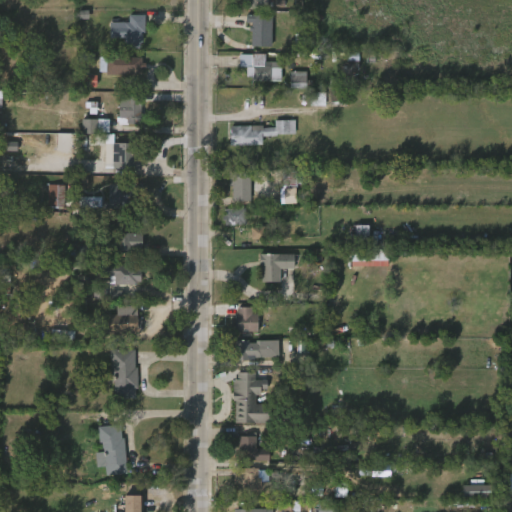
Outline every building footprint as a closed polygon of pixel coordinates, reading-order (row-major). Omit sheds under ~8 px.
[(268,0),(268,7),(260,7),(260,9),(248,9),(248,2),(245,1),(245,0),(268,0)] [(273,15),(272,46),(252,46),(252,31),(250,31),(250,26),(252,26),(253,22),(247,22),(247,14),(273,15)] [(143,15),(155,16),(155,24),(143,24),(143,33),(141,33),(141,43),(139,43),(139,49),(123,49),(123,37),(108,37),(108,27),(111,27),(111,23),(127,22),(127,15),(143,15)] [(42,52),(41,71),(39,71),(39,73),(27,73),(27,71),(24,71),(25,51),(42,52)] [(263,54),(263,67),(270,67),(270,62),(280,62),(280,82),(250,81),(250,77),(245,77),(245,67),(238,67),(238,54),(263,54)] [(130,55),(130,57),(141,58),(141,63),(144,63),(144,69),(140,69),(140,75),(105,75),(105,55),(130,55)] [(306,89),(306,72),(290,71),(289,89),(306,89)] [(84,81),(84,87),(96,87),(96,76),(81,76),(81,81),(84,81)] [(331,103),(345,103),(345,89),(331,89),(331,103)] [(325,93),(311,93),(310,105),(324,106),(325,93)] [(137,104),(137,108),(140,108),(139,125),(126,125),(126,118),(117,118),(117,104),(137,104)] [(107,120),(107,132),(95,132),(95,135),(80,134),(80,130),(78,130),(78,126),(80,126),(80,120),(107,120)] [(288,121),(288,135),(261,136),(261,145),(228,145),(229,126),(260,125),(260,128),(274,128),(274,121),(288,121)] [(136,142),(136,153),(141,153),(141,168),(124,170),(124,168),(113,168),(113,142),(136,142)] [(282,186),(301,186),(301,170),(292,169),(292,172),(283,172),(282,186)] [(251,171),(251,201),(233,201),(233,187),(230,187),(230,172),(251,171)] [(63,185),(62,215),(46,215),(48,185),(63,185)] [(131,185),(131,190),(139,190),(139,204),(132,204),(132,208),(110,209),(109,186),(131,185)] [(283,204),(296,204),(295,188),(283,189),(283,204)] [(101,197),(79,198),(79,208),(101,208),(101,197)] [(245,209),(245,226),(224,226),(224,221),(222,221),(221,216),(223,216),(223,209),(245,209)] [(127,221),(127,232),(140,232),(140,249),(125,249),(125,251),(111,251),(112,242),(106,242),(106,232),(116,232),(116,221),(127,221)] [(369,226),(355,225),(354,235),(350,235),(350,245),(368,245),(369,226)] [(251,240),(264,239),(264,227),(250,228),(251,240)] [(350,250),(350,267),(388,266),(387,250),(350,250)] [(292,254),(292,269),(279,269),(279,281),(260,281),(259,255),(292,254)] [(136,264),(136,267),(139,267),(139,281),(135,281),(135,284),(113,284),(113,275),(109,275),(109,264),(136,264)] [(0,272),(0,282),(0,293),(9,294),(10,272),(0,272)] [(93,299),(106,300),(106,286),(93,285),(93,299)] [(124,300),(124,291),(112,291),(112,300),(124,300)] [(137,305),(139,327),(142,327),(142,333),(105,335),(104,315),(116,314),(116,307),(137,305)] [(251,306),(251,313),(257,313),(257,330),(234,330),(234,313),(236,313),(237,306),(251,306)] [(51,342),(69,341),(69,331),(51,332),(51,342)] [(263,341),(263,357),(248,357),(248,360),(234,360),(234,339),(248,339),(248,342),(255,342),(255,339),(263,339),(263,341)] [(135,365),(135,367),(138,367),(138,389),(136,389),(136,397),(115,398),(114,375),(110,375),(110,350),(135,350),(135,365)] [(254,372),(254,378),(266,379),(266,388),(259,388),(259,394),(255,394),(255,403),(269,403),(269,423),(234,422),(234,400),(231,400),(231,378),(236,378),(236,372),(254,372)] [(119,424),(120,437),(123,437),(125,463),(108,464),(106,448),(101,448),(101,441),(98,441),(97,426),(119,424)] [(383,425),(383,438),(372,439),(372,433),(335,434),(335,428),(352,428),(352,426),(383,425)] [(254,432),(255,448),(268,448),(268,459),(244,459),(244,457),(243,457),(243,452),(238,452),(237,435),(244,435),(244,432),(254,432)] [(390,477),(390,465),(358,464),(358,476),(390,477)] [(253,467),(257,467),(257,470),(264,469),(265,474),(267,474),(267,494),(238,494),(237,482),(237,481),(237,476),(233,476),(233,467),(253,467)] [(511,511),(511,474),(508,474),(508,491),(502,491),(501,511),(511,511)] [(461,499),(493,500),(493,486),(461,485),(461,499)] [(138,494),(138,496),(142,495),(142,511),(122,511),(122,494),(138,494)] [(291,501),(291,511),(294,511),(293,511),(276,511),(277,499),(291,501)] [(319,511),(319,504),(336,504),(336,501),(358,501),(358,511),(319,511)]
